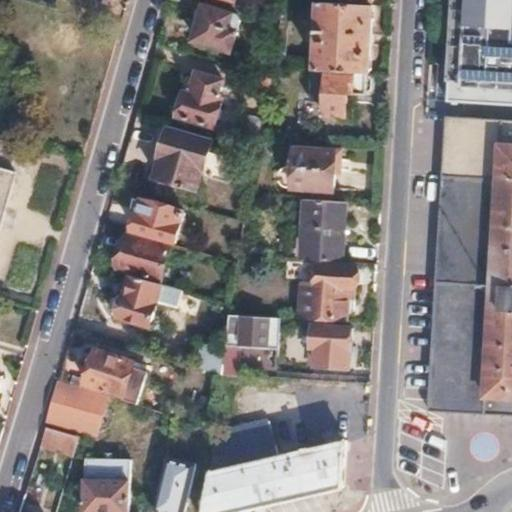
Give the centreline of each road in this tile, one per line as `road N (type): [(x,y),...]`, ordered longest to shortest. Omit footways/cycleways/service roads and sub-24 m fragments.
road 1 (residential): [(165,0),(6,511)]
road 2 (residential): [(390,511),(381,466),(386,318),(409,0)]
